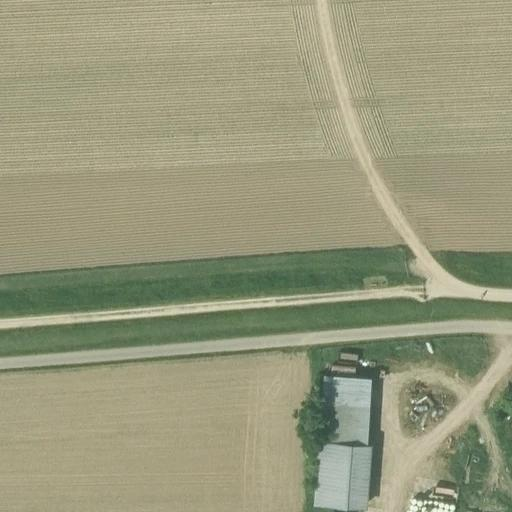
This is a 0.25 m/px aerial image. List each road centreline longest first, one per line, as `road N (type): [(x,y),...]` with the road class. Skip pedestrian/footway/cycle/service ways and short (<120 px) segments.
road 1 (unclassified): [(0,364),(511,328)]
road 2 (track): [(0,323),(411,292)]
road 3 (track): [(444,279),(379,191),(355,139),(320,0)]
road 4 (track): [(506,327),(504,357),(426,442),(394,446),(382,403)]
